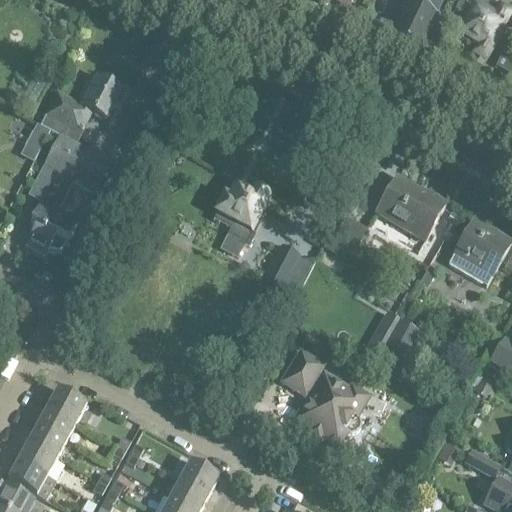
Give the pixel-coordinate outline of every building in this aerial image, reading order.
[(318,0),(319,0),(318,2),(319,6),(323,8),(327,7),(329,5),(347,14),(353,0),(318,0)] [(436,20),(437,18),(445,1),(442,0),(409,0),(400,19),(403,21),(394,38),(406,44),(406,47),(415,51),(417,50),(419,51),(434,20),(436,20)] [(469,0),(461,0),(456,11),(472,19),(462,35),(480,46),(477,51),(487,57),(500,36),(498,34),(509,15),(499,8),(494,16),(475,4),(472,9),(466,6),(469,0)] [(511,51),(501,47),(496,58),(511,65),(511,51)] [(38,101),(41,82),(31,80),(28,99),(38,101)] [(82,111),(73,127),(85,133),(93,117),(107,124),(122,96),(119,94),(119,91),(112,88),(110,89),(97,82),(82,111)] [(57,98),(45,119),(51,122),(46,133),(50,135),(60,140),(60,139),(66,142),(73,127),(82,111),(57,98)] [(142,135),(130,141),(137,158),(150,152),(142,135)] [(60,140),(43,172),(56,178),(59,180),(76,148),(60,139),(60,140)] [(77,148),(76,148),(59,180),(73,187),(94,198),(111,166),(77,148)] [(35,230),(25,249),(45,259),(48,253),(52,255),(62,252),(65,246),(67,247),(79,225),(59,215),(73,187),(59,180),(56,178),(42,206),(30,228),(35,230)] [(424,246),(445,210),(397,182),(376,218),(424,246)] [(260,192),(257,195),(255,194),(251,193),(250,195),(236,188),(228,203),(224,201),(215,218),(233,227),(219,254),(237,263),(245,249),(249,251),(255,239),(251,236),(269,201),(267,200),(267,195),(260,192)] [(337,201),(328,223),(338,227),(347,205),(337,201)] [(122,211),(106,202),(94,225),(110,234),(110,233),(122,211)] [(448,269),(486,291),(511,249),(473,227),(448,269)] [(331,239),(324,252),(348,266),(355,254),(334,242),(335,241),(331,239)] [(284,292),(299,261),(281,252),(266,283),(284,292)] [(398,324),(394,322),(386,317),(367,348),(379,356),(398,324)] [(400,324),(380,359),(401,372),(422,337),(400,324)] [(500,344),(488,364),(511,378),(511,350),(500,344)] [(308,434),(322,443),(322,442),(337,452),(347,436),(351,438),(356,437),(359,433),(360,429),(359,425),(356,421),(353,419),(365,399),(351,390),(349,393),(322,377),(322,378),(319,376),(323,370),(300,356),(281,386),(304,401),(304,399),(308,401),(293,425),(308,434)] [(57,394),(47,412),(76,428),(86,409),(57,394)] [(47,412),(37,430),(66,446),(76,428),(47,412)] [(127,443),(131,430),(119,426),(114,438),(127,443)] [(66,446),(37,430),(28,448),(56,464),(66,446)] [(122,442),(117,450),(126,455),(130,447),(122,442)] [(28,448),(18,466),(47,481),(56,464),(28,448)] [(135,449),(130,457),(139,462),(143,454),(135,449)] [(126,455),(117,450),(112,459),(121,464),(126,455)] [(471,455),(464,467),(494,484),(501,471),(471,455)] [(139,462),(130,457),(125,466),(134,471),(139,462)] [(47,481),(18,466),(8,484),(43,504),(54,485),(47,481)] [(190,467),(180,485),(208,501),(218,483),(190,467)] [(111,482),(102,478),(97,486),(106,491),(111,482)] [(511,511),(511,490),(498,482),(484,509),(490,511),(511,511)] [(115,485),(110,493),(119,498),(119,497),(124,489),(115,485)] [(180,485),(170,503),(186,511),(202,511),(208,501),(180,485)] [(106,491),(97,486),(93,495),(101,500),(106,491)] [(0,511),(44,511),(35,507),(34,508),(4,491),(0,499),(0,511)] [(435,492),(424,492),(425,505),(436,504),(435,492)] [(119,498),(110,493),(106,502),(114,507),(119,498)] [(106,502),(99,511),(111,511),(114,507),(106,502)] [(186,511),(170,503),(164,511),(186,511)]
